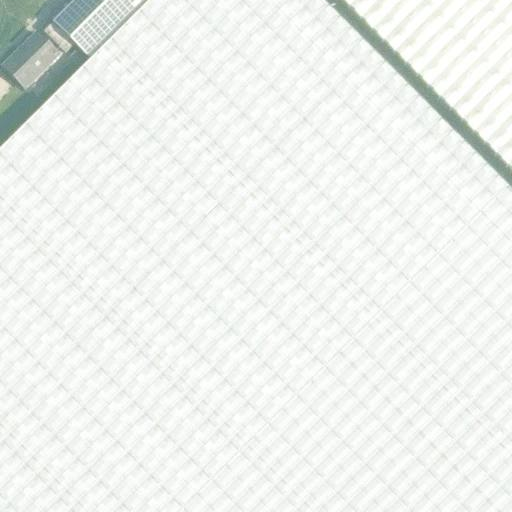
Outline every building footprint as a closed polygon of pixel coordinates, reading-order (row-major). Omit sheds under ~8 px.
[(0,511),(511,511),(511,194),(318,0),(148,0),(88,60),(90,63),(0,154),(0,511)] [(76,0),(52,24),(88,60),(148,0),(76,0)] [(511,0),(336,0),(511,178),(511,0)] [(51,26),(43,34),(64,55),(72,47),(51,26)] [(36,36),(2,69),(23,90),(17,96),(25,103),(31,96),(25,90),(58,57),(36,36)]
